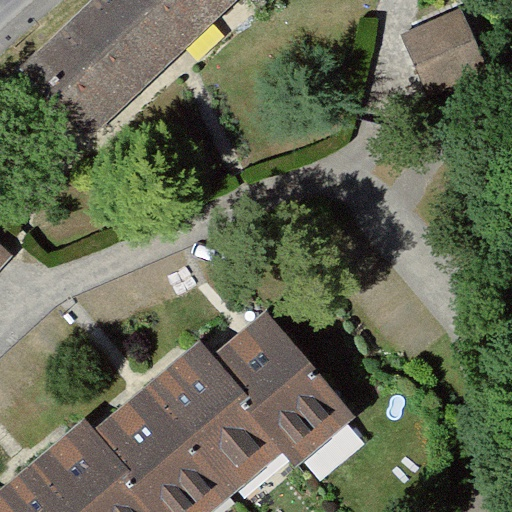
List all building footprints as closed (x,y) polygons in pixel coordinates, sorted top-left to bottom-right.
[(90,0),(17,70),(88,145),(240,0),(90,0)] [(433,99),(509,73),(485,4),(409,30),(433,99)] [(0,243),(0,265),(11,254),(0,243)] [(270,294),(198,354),(284,457),(298,474),(370,413),(270,294)] [(197,346),(90,430),(153,511),(212,511),(284,457),(198,354),(197,346)] [(84,423),(0,490),(0,511),(153,511),(90,430),(84,423)]
